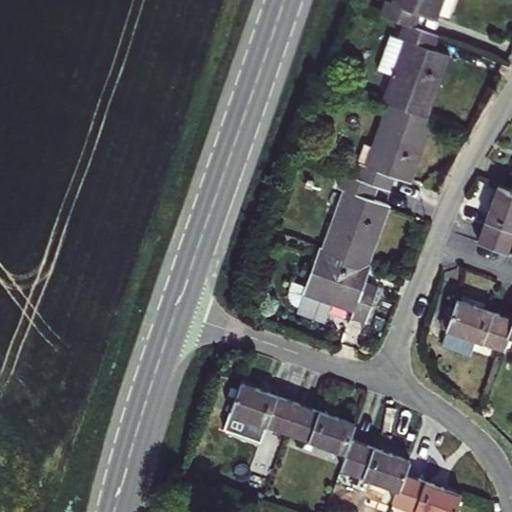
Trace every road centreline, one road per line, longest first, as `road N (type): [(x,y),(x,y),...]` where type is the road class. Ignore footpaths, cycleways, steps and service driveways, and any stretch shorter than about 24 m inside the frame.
road 1 (secondary): [(176,312),(284,0)]
road 2 (residential): [(176,312),(385,384)]
road 3 (secondary): [(116,511),(176,312)]
road 4 (residential): [(385,384),(478,440),(502,473),(511,507)]
road 5 (residential): [(437,235),(385,384)]
road 6 (residential): [(511,96),(437,235)]
